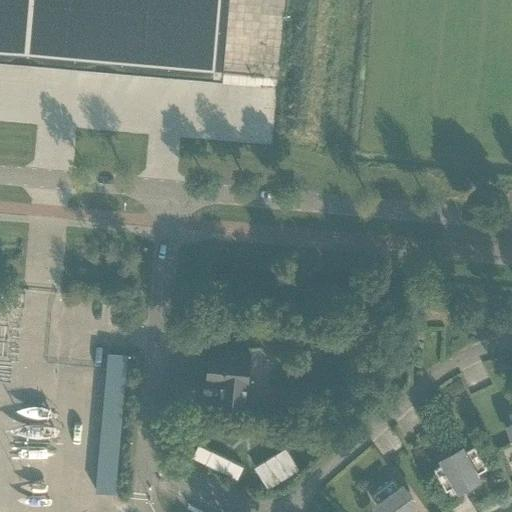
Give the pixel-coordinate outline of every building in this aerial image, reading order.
[(0,0),(0,48),(223,68),(229,0),(0,0)] [(246,402),(247,389),(246,389),(249,352),(209,348),(206,378),(223,380),(221,400),(246,402)] [(286,404),(272,403),(271,412),(285,414),(286,404)] [(442,463),(433,468),(445,490),(454,485),(456,487),(457,487),(465,486),(469,484),(473,481),(477,476),(478,475),(477,472),(486,467),(474,445),(465,450),(463,448),(461,448),(455,449),(450,451),(447,454),(441,460),(442,463)] [(392,477),(372,492),(378,501),(376,502),(376,503),(378,511),(379,511),(417,511),(414,507),(416,505),(416,503),(413,497),(411,493),(408,489),(401,484),(398,486),(392,477)]
